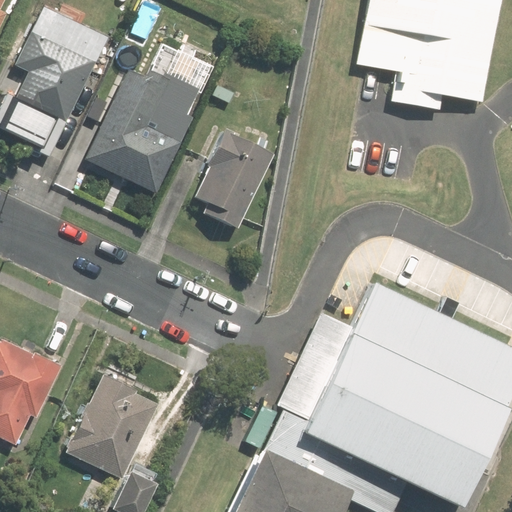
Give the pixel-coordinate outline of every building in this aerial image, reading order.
[(498,0),(365,0),(355,61),(393,67),(387,98),(438,107),(441,91),(482,98),(498,0)] [(118,54),(142,68),(160,35),(135,22),(118,54)] [(0,106),(0,131),(49,155),(94,63),(31,32),(15,65),(28,71),(15,98),(6,94),(0,106)] [(84,157),(155,192),(192,118),(186,115),(195,97),(130,65),(84,157)] [(200,212),(237,230),(273,153),(226,131),(194,198),(204,202),(200,212)] [(284,407),(265,448),(355,490),(351,500),(375,511),(391,511),(407,481),(465,508),(511,408),(511,407),(509,406),(511,399),(511,345),(377,283),(355,328),(320,311),(277,404),(284,407)] [(28,412),(34,415),(59,365),(0,335),(0,434),(13,441),(28,412)] [(63,452),(121,478),(126,467),(157,402),(99,376),(63,452)] [(265,448),(234,511),(344,511),(351,500),(355,490),(265,448)] [(137,511),(153,480),(126,467),(121,478),(109,506),(122,511),(137,511)]
